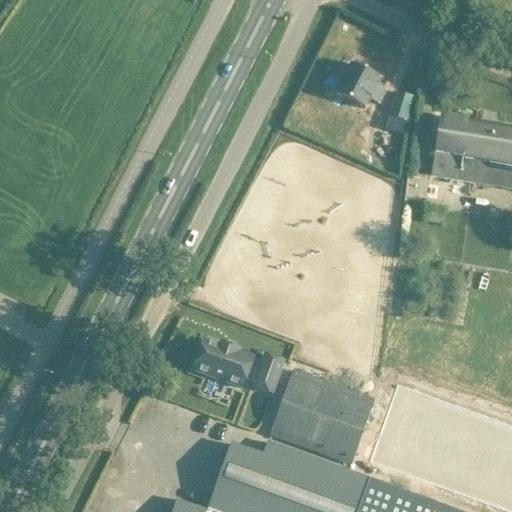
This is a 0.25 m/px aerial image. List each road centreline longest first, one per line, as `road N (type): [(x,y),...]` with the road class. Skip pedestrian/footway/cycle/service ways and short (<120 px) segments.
road 1 (primary): [(10,511),(273,0)]
road 2 (unclassified): [(53,511),(314,0)]
road 3 (unclassified): [(0,439),(225,0)]
road 4 (unclassified): [(344,0),(511,74)]
